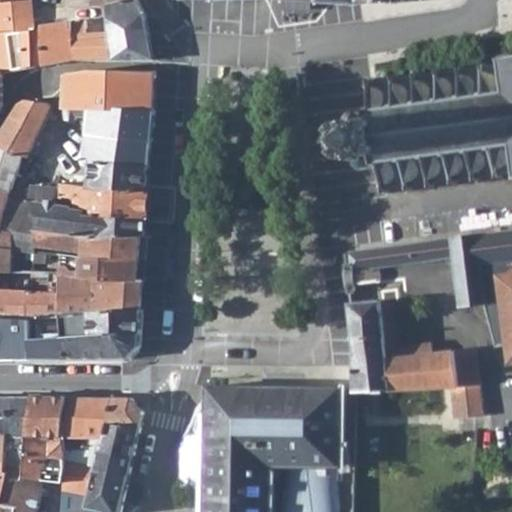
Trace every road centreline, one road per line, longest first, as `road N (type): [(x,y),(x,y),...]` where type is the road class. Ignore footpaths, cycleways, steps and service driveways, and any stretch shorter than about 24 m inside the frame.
road 1 (residential): [(198,351),(313,353),(321,339),(289,50)]
road 2 (residential): [(198,48),(182,347)]
road 3 (residential): [(289,50),(470,20)]
road 4 (residential): [(151,378),(0,383)]
